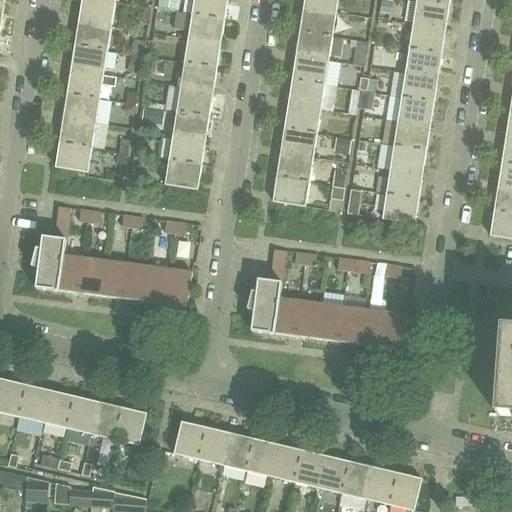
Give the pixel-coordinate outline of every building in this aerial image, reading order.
[(96,0),(82,0),(79,22),(112,27),(116,3),(96,0)] [(159,0),(158,9),(169,11),(170,0),(159,0)] [(194,0),(192,15),(225,21),(227,0),(194,0)] [(305,0),(304,7),(337,13),(338,0),(305,0)] [(390,0),(383,0),(381,13),(393,14),(395,1),(390,0)] [(417,1),(413,25),(446,31),(450,6),(417,1)] [(304,7),(300,32),(333,37),(335,23),(337,13),(304,7)] [(148,21),(149,10),(140,8),(138,19),(148,21)] [(177,13),(174,30),(189,32),(188,40),(221,45),(225,21),(192,15),(177,13)] [(112,27),(79,22),(75,47),(108,52),(112,27)] [(413,25),(409,50),(442,55),(446,31),(413,25)] [(333,37),(300,32),(296,57),(329,62),(333,37)] [(188,40),(184,64),(217,69),(221,45),(188,40)] [(147,43),(133,41),(131,54),(145,56),(147,43)] [(366,45),(356,43),(354,55),(364,57),(366,45)] [(387,48),(375,46),(373,61),(385,63),(387,48)] [(75,47),(71,71),(104,76),(108,52),(75,47)] [(409,50),(406,74),(438,79),(442,55),(409,50)] [(128,73),(140,75),(142,75),(144,58),(131,56),(128,73)] [(296,57),(292,82),(325,87),(338,89),(341,64),(329,62),(296,57)] [(157,62),(148,61),(147,73),(155,74),(157,62)] [(181,88),(214,94),(217,69),(184,64),(182,79),(181,88)] [(71,71),(68,95),(100,100),(102,86),(115,87),(116,78),(104,76),(71,71)] [(394,72),(390,96),(402,98),(435,104),(438,79),(406,74),(394,72)] [(361,79),(359,91),(367,92),(369,80),(361,79)] [(292,82),(289,106),(321,111),(334,113),(338,89),(325,87),(292,82)] [(166,106),(165,111),(177,113),(210,118),(214,94),(181,88),(169,87),(166,106)] [(352,91),(349,107),(357,108),(359,92),(352,91)] [(127,92),(125,105),(135,106),(137,94),(127,92)] [(359,92),(357,108),(372,110),(374,96),(369,96),(370,94),(359,92)] [(96,125),(100,100),(68,95),(68,96),(64,120),(96,125)] [(390,96),(386,121),(398,123),(431,128),(435,104),(402,98),(390,96)] [(125,105),(124,112),(128,117),(133,118),(134,107),(125,105)] [(289,106),(285,131),(317,135),(321,111),(289,106)] [(145,108),(143,122),(163,125),(165,111),(154,110),(145,108)] [(210,118),(177,113),(173,137),(206,142),(207,133),(210,118)] [(64,120),(60,144),(92,149),(96,125),(64,120)] [(386,121),(382,145),(394,147),(427,152),(429,137),(431,128),(398,123),(386,121)] [(281,154),(314,159),(317,135),(285,131),(281,154)] [(173,137),(170,162),(202,167),(206,142),(173,137)] [(336,138),(334,153),(350,156),(352,141),(336,138)] [(511,140),(506,140),(502,164),(511,165),(511,140)] [(121,141),(118,153),(127,155),(129,142),(121,141)] [(145,142),(137,141),(136,153),(143,154),(145,142)] [(358,151),(365,153),(367,143),(360,142),(358,151)] [(56,169),(88,174),(92,149),(60,144),(56,169)] [(382,145),(379,170),(390,171),(423,176),(427,152),(394,147),(382,145)] [(127,155),(118,153),(117,164),(126,166),(127,155)] [(281,154),(277,179),(310,184),(314,159),(281,154)] [(198,191),(202,167),(170,162),(166,186),(198,191)] [(511,190),(511,165),(502,164),(498,188),(511,190)] [(344,190),(346,176),(342,175),(343,173),(335,171),(332,188),(344,190)] [(390,171),(387,196),(419,201),(423,176),(390,171)] [(107,173),(106,181),(119,183),(120,175),(107,173)] [(309,189),(310,184),(277,179),(273,203),(306,208),(309,189)] [(331,200),(343,202),(344,190),(332,188),(331,200)] [(498,193),(495,213),(511,215),(511,190),(498,188),(498,193)] [(351,191),(349,206),(359,208),(362,193),(351,191)] [(415,226),(419,201),(387,196),(383,221),(415,226)] [(70,220),(71,210),(59,208),(58,218),(70,220)] [(81,210),(79,222),(90,223),(91,211),(81,210)] [(91,211),(90,223),(100,225),(102,213),(91,211)] [(511,215),(495,213),(491,237),(511,240),(511,215)] [(124,216),(122,228),(133,229),(134,217),(124,216)] [(134,217),(133,229),(143,230),(145,219),(134,217)] [(70,220),(58,218),(56,228),(69,230),(70,220)] [(167,222),(165,233),(176,235),(177,223),(167,222)] [(177,223),(176,235),(186,236),(188,224),(177,223)] [(56,228),(55,238),(67,240),(69,230),(56,228)] [(67,241),(43,238),(41,250),(37,249),(32,267),(39,268),(36,289),(59,292),(64,257),(65,257),(67,241)] [(285,262),(287,252),(275,250),(274,260),(285,262)] [(295,266),(305,267),(306,255),(296,253),(295,266)] [(315,268),(316,256),(306,255),(305,267),(315,268)] [(59,292),(80,295),(85,260),(65,257),(64,257),(59,292)] [(337,271),(347,273),(349,260),(339,259),(337,271)] [(85,260),(80,295),(102,298),(107,263),(85,260)] [(274,260),(272,270),(284,272),(285,262),(274,260)] [(349,260),(347,273),(358,274),(359,261),(349,260)] [(129,266),(107,263),(102,298),(124,301),(129,266)] [(391,277),(393,265),(382,264),(380,276),(391,277)] [(402,267),(393,265),(391,277),(400,279),(402,267)] [(129,266),(124,301),(146,304),(150,269),(129,266)] [(146,304),(167,307),(172,272),(169,271),(150,269),(146,304)] [(282,282),(284,272),(272,270),(270,280),(282,282)] [(172,272),(167,307),(189,310),(194,275),(172,272)] [(282,283),(270,282),(258,280),(257,292),(252,292),(248,310),(254,311),(252,332),(274,335),(280,299),(282,283)] [(301,302),(280,299),(274,335),(296,338),(301,302)] [(296,338),(318,340),(322,305),(301,302),(296,338)] [(318,340),(339,343),(344,307),(322,305),(318,340)] [(365,310),(344,307),(339,343),(361,346),(365,310)] [(361,346),(382,349),(387,313),(365,310),(361,346)] [(408,316),(387,313),(382,349),(404,351),(408,316)] [(497,416),(511,417),(511,330),(503,329),(498,396),(497,416)] [(0,406),(0,413),(22,419),(29,387),(27,387),(6,382),(0,406)] [(53,393),(29,387),(22,419),(45,424),(53,393)] [(69,430),(76,398),(60,394),(53,393),(45,424),(69,430)] [(76,398),(69,430),(92,436),(100,404),(94,403),(76,398)] [(123,409),(100,404),(92,436),(115,441),(123,409)] [(115,441),(140,447),(147,415),(123,409),(115,441)] [(182,423),(175,455),(199,461),(206,429),(182,423)] [(230,435),(206,429),(199,461),(220,466),(223,467),(230,435)] [(254,440),(230,435),(223,467),(227,468),(247,473),(254,440)] [(247,473),(271,478),(278,446),(254,440),(247,473)] [(302,452),(278,446),(271,478),(295,484),(302,452)] [(302,452),(295,484),(319,490),(326,458),(318,456),(302,452)] [(10,467),(18,469),(21,456),(13,454),(10,467)] [(58,470),(60,462),(60,460),(43,456),(40,466),(58,470)] [(350,463),(326,458),(319,490),(343,495),(350,463)] [(72,465),(60,462),(58,470),(70,473),(72,465)] [(343,495),(367,501),(374,469),(350,463),(343,495)] [(82,476),(90,478),(93,466),(85,464),(82,476)] [(145,468),(130,464),(126,481),(141,485),(145,468)] [(398,475),(374,469),(367,501),(391,507),(398,475)] [(0,488),(25,493),(26,478),(0,472),(0,488)] [(398,475),(391,507),(413,511),(414,511),(422,480),(398,475)] [(49,483),(26,478),(25,493),(25,504),(47,505),(48,485),(49,483)] [(69,506),(70,492),(70,488),(56,485),(55,506),(69,506)] [(113,509),(113,496),(113,494),(93,489),(92,494),(92,508),(113,509)] [(92,494),(70,492),(69,506),(92,508),(92,494)] [(145,511),(146,504),(113,496),(113,509),(113,511),(115,511),(145,511)]
